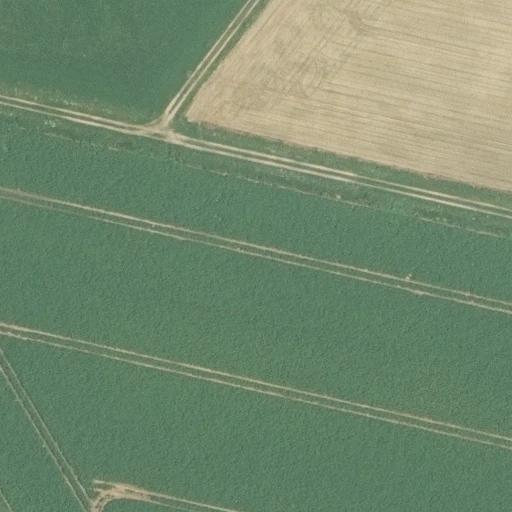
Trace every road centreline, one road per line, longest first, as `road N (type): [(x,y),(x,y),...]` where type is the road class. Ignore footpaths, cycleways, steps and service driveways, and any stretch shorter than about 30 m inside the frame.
road 1 (track): [(0,101),(511,211)]
road 2 (track): [(152,138),(255,0)]
